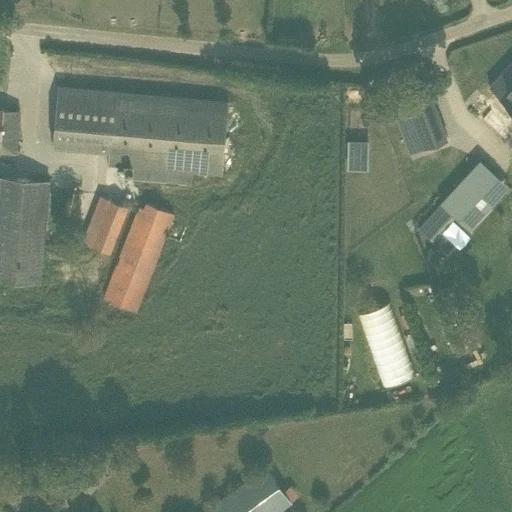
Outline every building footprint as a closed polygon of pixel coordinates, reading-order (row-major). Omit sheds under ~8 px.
[(511,60),(470,106),(506,140),(511,133),(511,60)] [(58,85),(53,143),(108,148),(107,164),(222,174),(229,100),(58,85)] [(405,99),(423,147),(447,138),(429,90),(405,99)] [(321,120),(322,98),(298,97),(297,119),(321,120)] [(0,278),(42,281),(50,179),(0,174),(0,150),(17,152),(20,108),(0,106),(0,278)] [(346,136),(345,166),(366,167),(367,137),(346,136)] [(473,201),(497,174),(480,158),(418,226),(433,240),(456,215),(458,217),(470,228),(485,212),(473,201)] [(129,206),(99,194),(81,241),(110,252),(129,206)] [(175,212),(145,201),(143,206),(138,204),(102,296),(137,309),(175,212)] [(476,222),(496,242),(509,230),(489,210),(476,222)] [(382,381),(415,371),(392,297),(359,308),(382,381)] [(74,474),(84,485),(90,492),(108,475),(92,457),(74,474)] [(199,511),(277,511),(292,501),(265,465),(199,511)]
